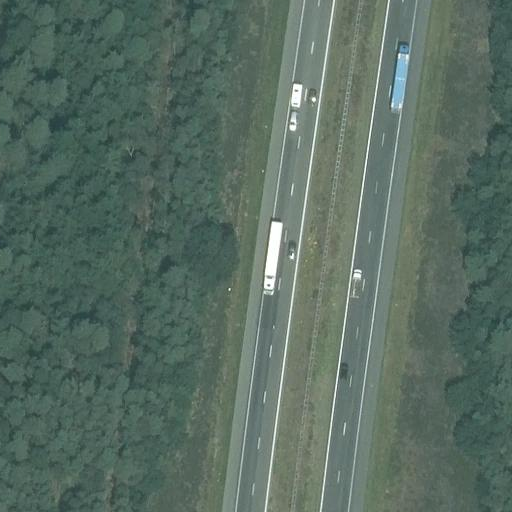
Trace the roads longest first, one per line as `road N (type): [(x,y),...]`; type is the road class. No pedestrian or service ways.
road 1 (motorway): [(318,0),(249,511)]
road 2 (motorway): [(333,511),(402,0)]
